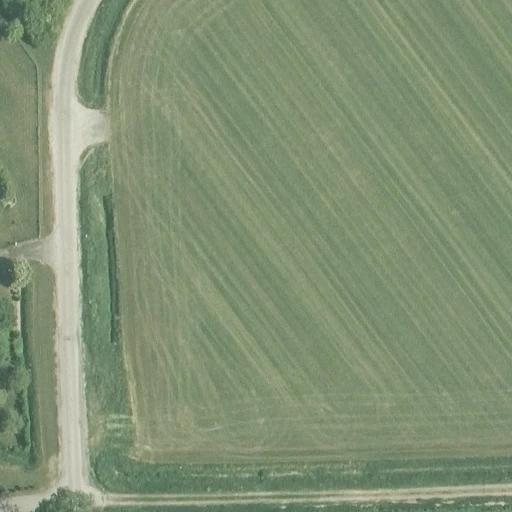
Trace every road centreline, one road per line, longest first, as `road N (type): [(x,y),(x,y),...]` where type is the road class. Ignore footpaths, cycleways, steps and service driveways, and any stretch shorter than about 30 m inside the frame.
road 1 (unclassified): [(73,511),(62,75),(85,0)]
road 2 (track): [(72,502),(511,492)]
